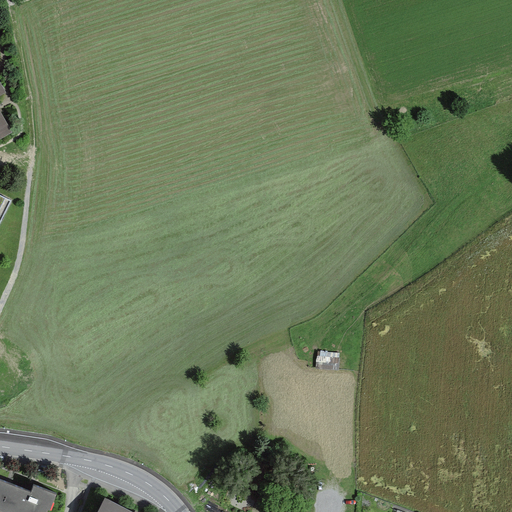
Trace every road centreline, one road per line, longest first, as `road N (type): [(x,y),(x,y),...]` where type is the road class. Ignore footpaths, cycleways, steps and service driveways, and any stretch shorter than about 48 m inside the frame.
road 1 (tertiary): [(0,444),(120,468),(178,511)]
road 2 (track): [(0,310),(13,281),(34,138)]
